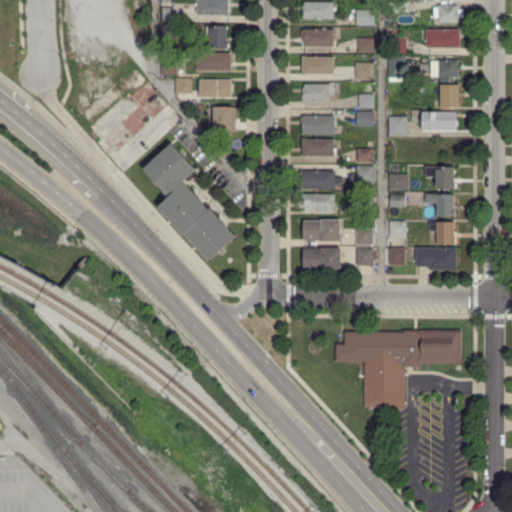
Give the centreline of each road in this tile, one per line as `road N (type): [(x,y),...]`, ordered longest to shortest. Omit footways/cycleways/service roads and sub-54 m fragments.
road 1 (residential): [(493,0),(489,511)]
road 2 (secondary): [(0,147),(76,211),(275,411),(313,435)]
road 3 (residential): [(42,77),(79,134),(218,288),(263,295)]
road 4 (secondary): [(313,435),(297,397),(119,205)]
road 5 (residential): [(269,0),(271,293)]
road 6 (residential): [(271,293),(511,295)]
